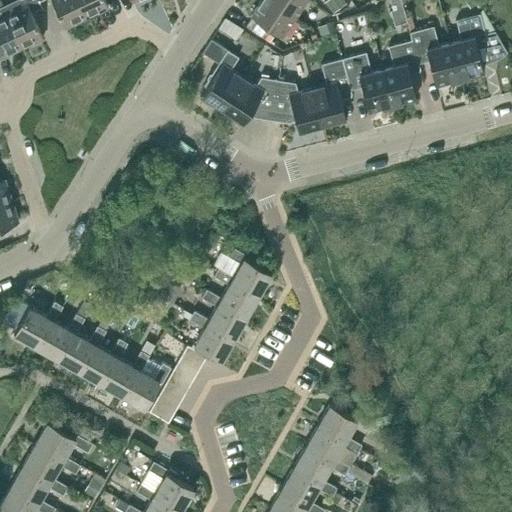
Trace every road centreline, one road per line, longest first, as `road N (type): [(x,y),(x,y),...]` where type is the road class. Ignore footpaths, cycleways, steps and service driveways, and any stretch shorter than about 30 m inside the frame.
road 1 (residential): [(219,475),(203,421),(219,391),(278,378),(311,314),(262,177)]
road 2 (residential): [(48,246),(12,135),(9,91),(139,31),(176,49)]
road 3 (unclassified): [(316,163),(511,113)]
road 4 (residential): [(48,246),(149,101)]
road 5 (residential): [(262,177),(149,101)]
